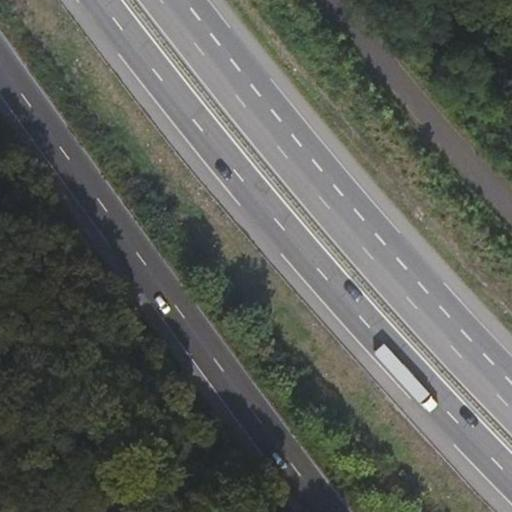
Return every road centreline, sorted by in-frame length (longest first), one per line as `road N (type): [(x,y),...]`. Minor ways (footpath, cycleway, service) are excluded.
road 1 (motorway): [(106,0),(309,257),(511,474)]
road 2 (trunk): [(0,60),(80,183),(324,511)]
road 3 (motorway): [(511,396),(399,277),(166,0)]
road 4 (track): [(511,205),(336,0)]
